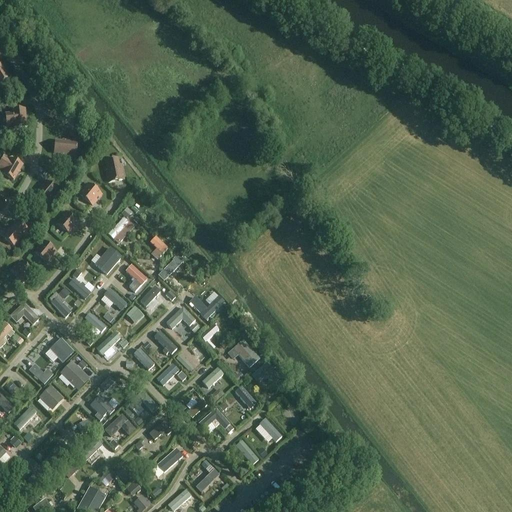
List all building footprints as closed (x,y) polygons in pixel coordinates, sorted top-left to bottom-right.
[(0,83),(8,79),(0,64),(0,83)] [(26,127),(24,110),(12,111),(12,115),(5,115),(7,126),(14,125),(14,128),(26,127)] [(75,158),(77,142),(63,140),(62,142),(55,142),(54,153),(61,154),(61,156),(75,158)] [(10,162),(4,159),(0,165),(0,169),(4,172),(3,175),(13,181),(22,166),(11,160),(10,162)] [(119,167),(117,160),(106,162),(107,169),(105,170),(108,183),(124,180),(121,166),(119,167)] [(49,203),(58,192),(46,181),(37,192),(39,194),(34,199),(43,207),(48,201),(49,203)] [(92,206),(101,195),(88,184),(79,195),(92,206)] [(122,215),(126,219),(132,213),(129,210),(127,209),(122,214),(122,215)] [(70,235),(79,224),(66,213),(57,224),(70,235)] [(130,224),(125,219),(109,236),(119,246),(133,231),(128,227),(130,224)] [(20,242),(29,231),(16,221),(7,232),(9,233),(4,239),(13,246),(18,241),(20,242)] [(157,238),(151,244),(157,251),(153,256),(158,261),(163,256),(169,250),(157,238)] [(47,263),(56,252),(43,242),(34,253),(47,263)] [(121,260),(110,251),(96,268),(107,277),(121,260)] [(177,259),(158,278),(164,284),(183,265),(177,259)] [(21,284),(32,275),(22,262),(11,270),(21,284)] [(154,264),(147,272),(152,276),(159,268),(154,264)] [(132,267),(126,273),(136,282),(130,288),(136,294),(142,287),(142,288),(148,282),(132,267)] [(78,270),(72,277),(77,281),(82,274),(78,270)] [(154,288),(140,303),(146,309),(160,294),(154,288)] [(64,289),(59,295),(65,301),(70,295),(64,289)] [(109,292),(104,298),(122,313),(127,307),(109,292)] [(170,293),(166,297),(172,302),(176,298),(170,293)] [(195,299),(190,305),(201,316),(201,317),(206,322),(224,305),(219,299),(206,311),(195,299)] [(52,305),(66,320),(72,315),(58,300),(52,305)] [(32,328),(39,322),(23,306),(10,319),(16,326),(23,319),(32,328)] [(134,308),(126,316),(134,324),(135,322),(137,324),(144,318),(134,308)] [(195,323),(183,311),(167,326),(172,332),(183,322),(189,329),(195,323)] [(107,314),(103,318),(110,324),(113,320),(107,314)] [(91,316),(86,322),(101,335),(106,329),(91,316)] [(0,349),(0,350),(7,343),(5,340),(13,331),(5,324),(0,328),(0,349)] [(196,325),(190,331),(194,335),(199,329),(196,325)] [(213,326),(200,338),(205,343),(218,331),(213,326)] [(115,334),(96,351),(102,357),(120,340),(115,334)] [(159,334),(154,340),(165,351),(163,353),(166,356),(168,354),(171,356),(176,350),(159,334)] [(124,340),(118,346),(122,350),(128,345),(124,340)] [(60,342),(49,352),(62,364),(72,354),(60,342)] [(243,343),(234,351),(250,370),(259,362),(243,343)] [(147,344),(142,348),(146,353),(151,348),(147,344)] [(139,351),(133,357),(148,373),(155,367),(139,351)] [(181,357),(177,361),(189,373),(193,369),(181,357)] [(89,382),(72,365),(61,376),(78,393),(89,382)] [(280,381),(266,366),(252,378),(258,386),(263,381),(268,381),(273,388),(280,381)] [(172,367),(157,381),(164,389),(179,374),(172,367)] [(35,368),(29,373),(43,386),(52,377),(46,372),(43,375),(35,368)] [(218,371),(202,385),(208,391),(223,378),(218,371)] [(183,375),(178,379),(183,383),(187,379),(183,375)] [(235,376),(233,378),(239,385),(241,383),(245,379),(241,375),(237,378),(235,376)] [(109,379),(100,388),(102,390),(108,385),(111,388),(115,384),(109,379)] [(59,388),(65,393),(70,389),(63,383),(59,388)] [(9,384),(4,389),(9,395),(15,389),(9,384)] [(284,385),(277,390),(282,395),(288,389),(284,385)] [(241,389),(235,394),(250,412),(256,407),(241,389)] [(51,391),(40,402),(49,410),(60,399),(51,391)] [(142,393),(128,407),(133,413),(143,404),(153,415),(159,410),(142,393)] [(290,393),(285,397),(293,406),(298,402),(290,393)] [(214,395),(210,399),(215,405),(219,401),(214,395)] [(0,397),(0,406),(4,411),(9,415),(15,410),(5,400),(1,396),(0,397)] [(100,397),(90,406),(99,414),(95,418),(101,423),(104,420),(103,419),(107,414),(110,417),(115,412),(108,405),(109,404),(105,400),(104,401),(100,397)] [(207,408),(203,403),(188,416),(192,421),(207,408)] [(224,403),(219,408),(223,413),(228,408),(224,403)] [(181,405),(176,409),(181,415),(186,410),(181,405)] [(32,410),(14,428),(19,432),(36,414),(32,410)] [(216,412),(200,426),(204,432),(212,425),(215,429),(219,426),(220,427),(228,436),(233,431),(216,412)] [(122,417),(105,433),(111,440),(121,430),(128,438),(135,432),(122,417)] [(141,418),(135,423),(139,427),(144,422),(141,418)] [(291,431),(296,428),(290,418),(285,421),(291,431)] [(172,428),(167,421),(150,436),(155,442),(165,434),(168,437),(172,434),(170,430),(172,428)] [(266,421),(260,427),(277,444),(282,439),(266,421)] [(87,422),(77,427),(81,435),(91,430),(87,422)] [(29,434),(23,440),(28,445),(33,439),(29,434)] [(15,439),(12,442),(13,447),(15,450),(21,445),(15,439)] [(113,442),(110,445),(115,451),(119,448),(113,442)] [(96,443),(79,459),(85,465),(102,449),(96,443)] [(139,443),(135,447),(139,452),(143,448),(139,443)] [(243,443),(236,449),(252,468),(259,462),(243,443)] [(48,465),(46,467),(53,471),(63,458),(66,460),(69,456),(66,454),(67,451),(60,446),(54,455),(49,463),(48,465)] [(262,450),(258,453),(263,459),(267,456),(262,450)] [(176,451),(158,467),(165,475),(183,459),(176,451)] [(47,476),(32,461),(26,468),(34,476),(28,482),(35,489),(47,476)] [(75,463),(66,471),(72,477),(81,470),(75,463)] [(210,476),(196,490),(201,495),(220,477),(211,467),(206,472),(210,476)] [(243,467),(237,472),(242,478),(248,473),(243,467)] [(121,468),(115,474),(121,480),(127,474),(121,468)] [(158,470),(150,475),(156,485),(164,480),(158,470)] [(108,472),(102,478),(109,485),(115,479),(108,472)] [(157,489),(151,495),(155,500),(162,494),(157,489)] [(85,500),(79,511),(81,511),(99,511),(107,499),(95,493),(90,490),(85,500)] [(186,492),(168,507),(171,511),(174,511),(191,498),(186,492)] [(36,503),(33,498),(27,502),(30,507),(36,503)] [(142,500),(135,507),(139,511),(144,511),(151,506),(148,504),(147,505),(142,500)] [(3,501),(0,504),(7,511),(11,511),(14,510),(8,504),(7,505),(3,501)] [(51,511),(45,503),(33,511),(51,511)]
